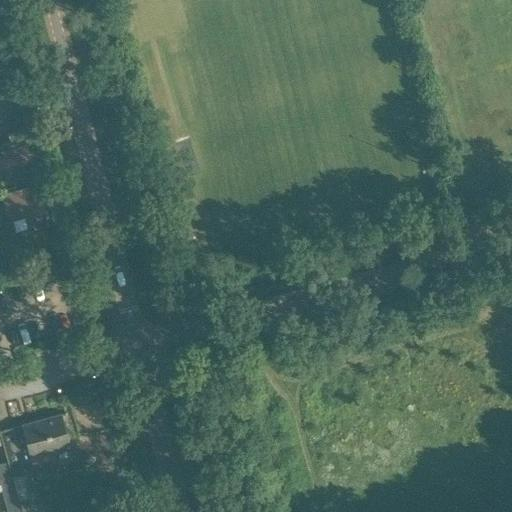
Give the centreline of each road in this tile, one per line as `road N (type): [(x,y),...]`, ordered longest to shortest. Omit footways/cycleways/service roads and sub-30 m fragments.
road 1 (unclassified): [(136,343),(511,243)]
road 2 (residential): [(136,343),(50,0)]
road 3 (unclassified): [(183,511),(136,343)]
road 4 (unclassified): [(0,380),(136,343)]
